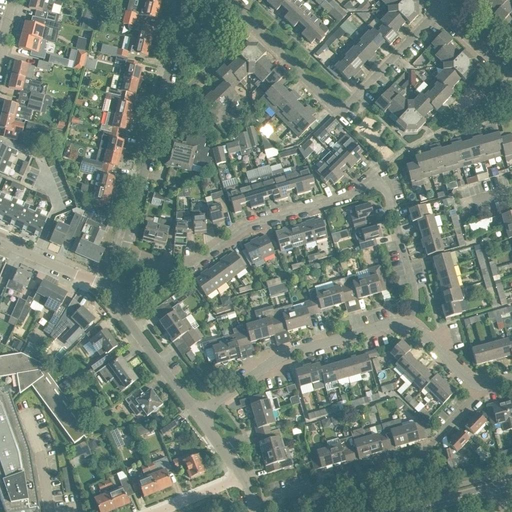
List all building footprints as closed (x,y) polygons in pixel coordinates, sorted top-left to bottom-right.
[(54,1),(48,0),(30,0),(29,9),(36,11),(34,17),(54,22),(56,14),(51,12),(54,1)] [(275,0),(270,5),(276,11),(281,6),(283,9),(291,0),(275,0)] [(291,0),(283,9),(288,13),(284,18),(288,22),(305,4),(302,1),(301,0),(291,0)] [(377,17),(381,21),(393,32),(395,29),(397,31),(406,22),(409,25),(417,16),(417,4),(412,0),(380,0),(376,5),(379,7),(383,3),(388,8),(388,14),(384,18),(380,14),(377,17)] [(496,12),(507,0),(476,0),(480,4),(483,0),(496,12)] [(505,18),(511,11),(511,2),(509,0),(507,0),(496,12),(493,16),(505,27),(509,22),(505,18)] [(156,20),(160,6),(147,2),(139,1),(137,10),(135,9),(132,11),(131,13),(125,12),(124,17),(137,20),(138,15),(156,20)] [(365,1),(356,10),(367,10),(370,6),(365,1)] [(307,4),(305,4),(288,22),(294,28),(298,23),(301,25),(311,14),(313,12),(310,9),(310,7),(307,4)] [(332,9),(343,19),(346,15),(336,5),(332,9)] [(83,10),(80,20),(83,21),(81,29),(93,32),(98,13),(83,10)] [(317,20),(311,14),(301,25),(306,30),(301,35),(305,38),(320,23),(322,21),(319,18),(317,20)] [(357,15),(365,22),(370,17),(367,14),(357,15)] [(346,20),(351,24),(351,23),(354,26),(357,23),(354,20),(355,20),(350,16),(346,20)] [(22,23),(21,30),(23,30),(22,35),(46,42),(49,29),(59,32),(61,24),(54,23),(54,22),(34,17),(32,17),(34,18),(32,24),(30,24),(25,22),(25,24),(22,23)] [(135,25),(137,20),(124,17),(122,24),(128,25),(128,27),(129,30),(132,31),(130,38),(150,43),(154,29),(135,25)] [(346,20),(339,27),(343,31),(351,24),(346,20)] [(398,37),(393,32),(381,21),(373,30),(389,46),(398,37)] [(320,23),(305,38),(311,44),(316,40),(319,43),(324,38),(323,37),(331,29),(328,26),(326,28),(320,23)] [(389,46),(373,30),(369,26),(361,34),(378,50),(381,46),(386,50),(389,46)] [(338,30),(332,35),(338,41),(343,35),(338,30)] [(430,61),(432,62),(447,47),(449,45),(452,41),(443,32),(427,49),(435,57),(430,61)] [(374,54),(378,50),(361,34),(353,42),(374,62),(378,58),(374,54)] [(22,35),(18,49),(31,52),(30,56),(44,60),(46,51),(44,50),(46,42),(22,35)] [(211,39),(215,43),(219,39),(215,35),(211,39)] [(147,57),(150,43),(130,38),(128,47),(131,48),(130,53),(147,57)] [(353,42),(346,49),(363,65),(366,61),(371,65),(374,62),(353,42)] [(325,44),(315,54),(318,57),(328,47),(325,44)] [(257,88),(261,83),(275,70),(262,57),(266,54),(257,45),(245,45),(236,54),(239,57),(227,69),(240,82),(239,83),(244,88),(247,85),(242,80),(247,75),(253,75),(259,80),(254,85),(257,88)] [(451,85),(453,87),(461,79),(464,82),(473,73),(472,61),(468,56),(463,52),(460,55),(452,47),(450,49),(447,47),(432,62),(434,64),(438,60),(443,64),(443,71),(437,77),(448,88),(451,85)] [(76,58),(78,50),(71,49),(69,57),(76,58)] [(346,49),(339,57),(359,77),(363,73),(359,69),(363,65),(346,49)] [(115,57),(126,60),(128,52),(117,50),(115,57)] [(77,52),(73,70),(82,73),(87,55),(77,52)] [(50,57),(48,63),(51,64),(67,68),(69,61),(50,57)] [(137,62),(126,60),(115,57),(114,62),(127,65),(124,78),(124,79),(141,83),(142,77),(140,76),(141,69),(136,67),(137,62)] [(356,81),(359,77),(339,57),(338,58),(331,65),(348,81),(352,77),(356,81)] [(95,70),(98,60),(88,58),(85,68),(95,70)] [(42,62),(39,61),(37,68),(49,72),(51,64),(48,63),(42,62)] [(15,62),(12,75),(24,78),(31,81),(35,67),(15,62)] [(216,82),(220,78),(232,90),(239,83),(240,82),(227,69),(224,66),(212,78),(216,82)] [(289,78),(285,74),(278,67),(275,70),(261,83),(269,91),(281,79),(285,83),(289,78)] [(8,88),(28,93),(30,85),(36,87),(38,82),(31,81),(24,78),(12,75),(10,82),(9,82),(8,86),(9,87),(8,88)] [(139,88),(141,83),(124,79),(124,78),(118,77),(115,90),(110,88),(109,94),(128,99),(129,94),(135,95),(137,88),(139,88)] [(437,77),(428,87),(445,102),(453,93),(448,88),(437,77)] [(220,86),(216,90),(232,106),(240,99),(232,90),(220,78),(216,82),(220,86)] [(260,99),(268,107),(285,91),(281,87),(285,83),(281,79),(269,91),(260,99)] [(389,108),(400,96),(390,87),(374,104),(384,113),(387,110),(389,108)] [(436,112),(445,102),(428,87),(419,96),(430,106),(436,112)] [(225,114),(232,106),(216,90),(212,94),(208,89),(204,93),(225,114)] [(276,115),(296,94),(293,90),(289,95),(285,91),(268,107),(276,115)] [(44,95),(31,92),(29,101),(47,106),(51,107),(53,100),(51,98),(44,96),(44,95)] [(107,113),(132,119),(133,113),(131,113),(133,105),(127,104),(128,99),(109,94),(106,93),(105,100),(110,101),(107,113)] [(225,114),(204,93),(201,97),(205,101),(201,105),(208,112),(217,122),(225,114)] [(283,122),(300,106),(296,102),(300,98),(296,94),(276,115),(283,122)] [(406,103),(400,96),(389,108),(392,110),(390,112),(398,121),(395,124),(404,132),(416,132),(425,123),(422,120),(430,111),(428,109),(430,106),(419,96),(413,103),(406,103)] [(27,108),(15,104),(5,102),(2,115),(24,121),(26,110),(40,113),(40,112),(45,113),(47,106),(29,101),(27,108)] [(283,122),(291,130),(312,110),(308,106),(304,110),(300,106),(283,122)] [(315,113),(312,110),(291,130),(299,138),(309,127),(312,130),(318,125),(311,118),(315,113)] [(131,124),(132,119),(107,113),(104,126),(101,125),(100,130),(103,131),(119,135),(121,130),(126,132),(128,124),(131,124)] [(3,137),(23,142),(25,134),(22,133),(25,121),(24,121),(2,115),(0,121),(0,128),(5,130),(3,137)] [(328,133),(338,123),(332,117),(322,127),(328,133)] [(25,131),(64,142),(67,133),(27,122),(25,131)] [(245,128),(246,132),(251,148),(258,146),(257,139),(261,138),(259,132),(255,128),(254,128),(253,126),(245,128)] [(322,127),(318,131),(313,136),(319,142),(328,133),(322,127)] [(103,131),(99,149),(123,155),(124,150),(122,149),(124,141),(118,140),(119,135),(103,131)] [(237,136),(237,137),(241,151),(251,148),(246,132),(239,135),(237,136)] [(475,134),(483,162),(494,159),(488,137),(482,138),(481,132),(475,134)] [(488,137),(494,159),(504,156),(499,140),(505,138),(504,138),(503,132),(488,137)] [(273,133),(272,134),(268,138),(275,146),(280,141),(273,133)] [(337,145),(355,164),(360,159),(356,154),(360,151),(355,146),(356,145),(346,134),(337,143),(338,144),(337,145)] [(473,164),(483,162),(475,134),(470,135),(472,141),(467,142),(473,164)] [(164,165),(174,167),(191,172),(192,165),(201,167),(202,165),(209,167),(209,166),(213,166),(212,161),(210,161),(211,158),(207,157),(208,149),(204,148),(206,139),(197,137),(187,135),(185,143),(171,140),(164,165)] [(511,135),(504,138),(505,138),(499,140),(504,156),(505,162),(511,159),(511,142),(511,143),(511,142),(511,135)] [(455,140),(463,168),(473,164),(467,142),(462,144),(460,138),(455,140)] [(452,171),(463,168),(455,140),(450,141),(451,147),(446,148),(452,171)] [(0,142),(0,157),(13,163),(10,161),(12,155),(16,156),(19,151),(0,142)] [(237,142),(235,143),(226,146),(228,155),(240,151),(237,142)] [(434,146),(442,174),(452,171),(446,148),(441,150),(439,144),(434,146)] [(332,157),(342,168),(346,164),(351,169),(355,164),(337,145),(332,149),(334,151),(331,154),(333,156),(332,157)] [(431,177),(442,174),(434,146),(429,147),(430,153),(425,154),(431,177)] [(225,162),(221,147),(213,149),(217,165),(225,162)] [(122,161),(123,155),(99,149),(95,167),(110,171),(112,167),(117,168),(119,160),(122,161)] [(279,160),(291,157),(290,151),(277,154),(279,160)] [(410,159),(411,164),(411,165),(416,163),(422,185),(433,182),(431,177),(425,154),(410,159)] [(11,168),(13,163),(0,157),(0,172),(8,176),(8,175),(4,173),(7,167),(11,168)] [(323,165),(338,181),(343,176),(339,171),(342,168),(332,157),(327,161),(325,159),(322,162),(324,164),(323,165)] [(411,165),(411,164),(401,167),(403,174),(407,172),(412,188),(422,185),(416,163),(411,165)] [(109,176),(110,171),(95,167),(81,164),(79,173),(93,176),(91,186),(114,192),(115,186),(113,186),(115,178),(109,176)] [(321,178),(320,180),(325,185),(329,181),(333,186),(338,181),(323,165),(319,170),(317,168),(314,170),(321,178)] [(304,171),(297,173),(303,194),(310,192),(308,185),(313,184),(312,177),(310,178),(307,167),(303,168),(304,171)] [(223,168),(218,170),(222,183),(227,181),(223,168)] [(297,196),(303,194),(297,173),(296,173),(294,168),(291,169),(290,168),(284,169),(290,191),(295,189),(297,196)] [(273,173),(281,200),(287,198),(285,192),(290,191),(284,169),(273,173)] [(261,177),(267,197),(272,196),(274,202),(281,200),(273,173),(271,173),(271,174),(261,177)] [(488,178),(486,173),(476,176),(478,182),(488,178)] [(250,180),(258,207),(264,205),(262,199),(267,197),(261,177),(250,180)] [(240,190),(244,204),(249,203),(251,209),(258,207),(250,180),(248,181),(249,184),(245,185),(246,188),(240,190)] [(92,200),(90,205),(101,208),(103,203),(108,204),(110,197),(113,197),(114,192),(91,186),(87,185),(86,190),(90,191),(89,192),(90,192),(88,199),(92,200)] [(225,188),(229,202),(231,202),(234,214),(241,212),(239,206),(244,204),(240,190),(239,190),(237,185),(225,188)] [(0,219),(3,221),(13,197),(11,201),(5,198),(6,194),(1,192),(0,194),(0,219)] [(213,206),(208,208),(211,221),(213,225),(224,222),(221,210),(226,209),(221,192),(210,195),(213,206)] [(165,196),(163,196),(154,193),(152,199),(164,202),(165,196)] [(49,197),(43,195),(41,199),(51,203),(49,197)] [(15,226),(25,203),(25,202),(23,206),(17,203),(18,200),(13,197),(3,221),(15,226)] [(447,206),(453,205),(451,198),(442,200),(444,206),(447,206)] [(15,226),(27,232),(37,208),(35,212),(29,209),(30,205),(25,203),(15,226)] [(350,216),(353,226),(354,228),(365,224),(364,219),(375,215),(372,204),(354,209),(356,215),(350,216)] [(412,207),(408,208),(412,222),(417,221),(428,218),(428,217),(425,206),(413,209),(412,207)] [(42,210),(37,208),(27,232),(39,237),(49,214),(49,213),(47,217),(40,214),(42,210)] [(81,217),(83,212),(76,208),(72,210),(73,213),(81,217)] [(205,221),(211,221),(208,208),(198,211),(192,212),(192,217),(194,230),(194,235),(206,233),(205,221)] [(511,212),(501,216),(504,225),(504,226),(511,223),(511,209),(511,210),(511,212)] [(83,212),(80,220),(90,224),(88,229),(93,231),(103,234),(104,232),(104,229),(105,229),(107,222),(101,220),(102,216),(100,216),(96,215),(91,214),(83,212)] [(194,230),(192,217),(184,218),(184,213),(176,213),(175,223),(174,236),(174,246),(186,246),(187,229),(194,230)] [(142,216),(140,223),(146,225),(142,240),(153,243),(158,226),(159,219),(154,218),(154,219),(142,216)] [(433,216),(428,217),(428,218),(417,221),(420,233),(436,228),(433,216)] [(491,218),(463,227),(467,239),(490,232),(488,223),(491,223),(491,218)] [(310,222),(315,242),(327,238),(322,219),(310,222)] [(168,234),(174,236),(175,223),(164,222),(163,228),(158,226),(153,243),(165,246),(168,234)] [(298,226),(304,245),(315,242),(310,222),(298,226)] [(50,242),(61,247),(64,240),(69,243),(72,237),(77,226),(71,223),(68,229),(58,224),(50,242)] [(378,226),(369,229),(367,230),(365,224),(354,228),(355,233),(354,233),(356,241),(358,240),(361,250),(372,247),(370,241),(382,238),(378,226)] [(78,225),(75,232),(86,237),(85,242),(100,249),(101,245),(103,239),(102,239),(103,236),(103,234),(93,231),(88,229),(78,225)] [(292,248),(304,245),(298,226),(287,229),(292,248)] [(439,240),(436,228),(420,233),(423,244),(439,240)] [(275,232),(278,242),(281,252),(292,248),(287,229),(275,232)] [(338,233),(331,235),(334,244),(338,243),(340,240),(338,233)] [(456,235),(457,240),(459,247),(465,245),(461,234),(456,235)] [(255,241),(263,259),(274,254),(266,236),(255,241)] [(74,244),(70,251),(75,253),(74,254),(99,264),(105,251),(100,249),(85,242),(76,238),(74,244)] [(427,256),(436,253),(443,252),(439,240),(423,244),(427,256)] [(244,246),(248,255),(252,264),(263,259),(255,241),(244,246)] [(224,260),(236,276),(246,268),(234,252),(224,260)] [(432,258),(436,270),(452,266),(449,254),(432,258)] [(479,265),(481,270),(486,268),(482,257),(477,259),(479,265)] [(214,267),(226,283),(236,276),(224,260),(214,267)] [(370,278),(364,279),(369,296),(388,291),(381,266),(368,270),(370,278)] [(455,277),(452,266),(436,270),(439,282),(455,277)] [(204,274),(216,290),(226,283),(214,267),(204,274)] [(498,275),(496,267),(490,269),(494,282),(500,280),(501,280),(499,275),(498,275)] [(20,294),(23,286),(27,288),(32,276),(18,270),(13,282),(9,280),(6,287),(20,294)] [(194,281),(200,289),(206,297),(216,290),(204,274),(194,281)] [(357,300),(369,296),(364,279),(358,281),(356,275),(344,278),(350,298),(356,296),(357,300)] [(273,280),(272,280),(271,276),(265,278),(266,282),(265,282),(267,288),(275,286),(273,280)] [(443,294),(459,289),(455,277),(439,282),(443,294)] [(326,284),(328,290),(332,307),(344,303),(343,300),(350,298),(344,278),(326,284)] [(493,292),(489,280),(484,282),(488,294),(493,292)] [(501,285),(500,280),(494,282),(497,293),(503,291),(501,285)] [(43,281),(32,301),(44,307),(55,288),(43,281)] [(285,283),(276,286),(279,295),(288,293),(285,283)] [(55,288),(44,307),(43,310),(53,315),(43,331),(50,335),(52,331),(62,316),(66,309),(60,306),(67,294),(55,288)] [(308,291),(311,301),(315,314),(325,311),(325,309),(332,307),(328,290),(316,293),(315,289),(308,291)] [(443,294),(446,305),(457,302),(458,303),(462,301),(459,289),(443,294)] [(497,293),(500,300),(501,305),(506,304),(503,291),(497,293)] [(488,294),(490,301),(492,308),(497,306),(493,292),(488,294)] [(18,321),(24,306),(26,302),(18,298),(10,317),(18,321)] [(160,312),(155,316),(166,332),(185,319),(187,317),(178,305),(177,306),(172,310),(169,306),(166,301),(157,307),(160,312)] [(315,314),(311,301),(304,303),(306,308),(294,312),(299,329),(306,326),(307,328),(311,327),(308,316),(315,314)] [(446,321),(450,320),(450,318),(461,314),(458,303),(457,302),(446,305),(441,307),(446,321)] [(274,310),(280,331),(286,329),(287,332),(299,329),(294,312),(292,305),(274,310)] [(31,309),(24,306),(18,321),(17,321),(23,324),(31,309)] [(72,330),(77,325),(84,331),(94,320),(82,308),(70,321),(62,316),(52,331),(59,336),(66,325),(72,330)] [(263,321),(257,323),(262,339),(263,339),(263,340),(265,341),(269,340),(269,338),(269,337),(274,336),(273,333),(280,331),(274,310),(273,310),(273,309),(261,313),(263,321)] [(475,317),(469,319),(464,320),(465,326),(477,322),(475,317)] [(185,319),(166,332),(171,339),(169,340),(172,343),(173,343),(181,337),(185,343),(200,332),(197,328),(193,330),(192,329),(185,319)] [(257,323),(245,326),(239,328),(244,347),(252,345),(251,343),(262,339),(257,323)] [(244,347),(239,328),(232,330),(233,335),(222,338),(228,361),(236,359),(237,360),(241,359),(238,349),(244,347)] [(107,354),(109,352),(117,346),(105,330),(95,338),(89,342),(100,357),(104,354),(105,355),(107,353),(107,354)] [(200,332),(185,343),(189,348),(200,340),(200,339),(203,337),(200,332)] [(460,332),(453,334),(455,344),(462,343),(460,332)] [(228,361),(222,338),(201,344),(203,351),(212,348),(215,360),(213,361),(214,365),(221,363),(222,364),(223,365),(227,364),(228,362),(228,361)] [(499,359),(511,356),(508,344),(509,344),(507,339),(495,343),(499,359)] [(399,362),(407,354),(410,350),(399,340),(396,343),(398,345),(389,353),(398,362),(399,362)] [(31,356),(36,347),(29,343),(24,352),(31,356)] [(495,343),(483,346),(487,362),(499,359),(495,343)] [(474,366),(487,362),(483,346),(471,349),(475,361),(472,362),(474,366)] [(372,371),(370,365),(368,359),(371,358),(370,352),(363,354),(363,356),(355,359),(359,375),(372,371)] [(21,354),(0,357),(0,499),(1,502),(4,511),(39,511),(30,454),(8,394),(4,395),(2,391),(0,391),(0,377),(17,375),(19,392),(20,395),(31,386),(72,442),(82,435),(84,438),(91,433),(39,363),(21,354)] [(104,354),(100,357),(90,364),(94,370),(108,360),(105,355),(104,354)] [(404,374),(416,362),(407,354),(399,362),(398,362),(395,365),(403,374),(404,374)] [(111,380),(116,377),(125,389),(136,380),(136,381),(137,380),(132,373),(131,373),(129,370),(130,370),(126,365),(121,358),(110,367),(108,365),(109,364),(93,375),(93,376),(99,372),(107,383),(106,383),(107,384),(109,382),(110,383),(112,381),(111,380)] [(348,378),(359,375),(355,359),(343,362),(348,378)] [(43,362),(41,364),(48,372),(50,369),(43,362)] [(331,366),(336,382),(348,378),(343,362),(331,366)] [(404,374),(403,374),(399,378),(408,387),(413,383),(424,371),(416,362),(404,374)] [(307,368),(311,384),(323,381),(323,380),(320,369),(319,364),(307,368)] [(324,385),(336,382),(331,366),(327,367),(326,365),(320,366),(321,369),(320,369),(323,380),(323,381),(324,385)] [(299,387),(311,384),(307,368),(295,371),(299,387)] [(433,379),(424,371),(413,383),(422,391),(425,388),(424,387),(433,379)] [(436,375),(433,379),(424,387),(425,388),(430,393),(426,397),(429,400),(430,400),(433,396),(445,384),(436,375)] [(394,384),(387,386),(389,391),(396,389),(395,390),(400,395),(404,391),(400,387),(400,388),(399,387),(396,389),(394,384)] [(454,393),(445,384),(433,396),(442,405),(454,393)] [(289,393),(296,391),(294,385),(286,387),(287,393),(289,393)] [(132,395),(125,400),(129,406),(137,416),(143,411),(147,417),(151,414),(152,414),(154,413),(155,412),(157,411),(158,410),(158,409),(158,408),(159,408),(162,405),(151,389),(143,394),(140,389),(132,395)] [(265,394),(248,398),(248,399),(250,405),(254,417),(271,412),(275,411),(279,410),(276,398),(272,399),(269,392),(265,394)] [(380,399),(378,394),(367,397),(369,402),(373,401),(380,399)] [(404,399),(409,404),(413,400),(408,395),(404,399)] [(418,405),(413,400),(409,404),(414,409),(418,405)] [(426,412),(434,404),(430,400),(429,400),(418,412),(427,421),(431,417),(426,412)] [(347,403),(342,404),(344,410),(356,406),(354,401),(347,403)] [(331,408),(332,413),(344,410),(342,404),(342,402),(330,405),(331,408)] [(511,429),(504,404),(493,407),(492,404),(486,406),(492,426),(501,424),(503,431),(511,429)] [(332,413),(331,408),(319,411),(321,416),(332,413)] [(319,411),(307,415),(309,420),(321,416),(319,411)] [(256,425),(254,426),(257,436),(271,432),(269,426),(274,424),(271,412),(254,417),(256,425)] [(469,440),(471,442),(476,438),(473,435),(486,422),(477,414),(464,427),(467,429),(463,433),(469,440)] [(322,418),(322,426),(339,427),(339,418),(322,418)] [(163,435),(168,431),(176,426),(171,419),(158,428),(163,435)] [(421,422),(414,424),(413,422),(411,421),(401,424),(407,445),(425,439),(421,422)] [(381,425),(383,433),(388,450),(407,445),(401,424),(400,422),(390,424),(390,422),(381,425)] [(142,428),(136,431),(139,438),(145,436),(142,428)] [(352,437),(345,439),(352,462),(363,459),(362,457),(370,455),(363,431),(362,429),(350,432),(352,437)] [(370,455),(388,450),(383,433),(371,437),(369,429),(363,431),(370,455)] [(117,430),(109,434),(117,450),(124,447),(117,430)] [(271,432),(257,436),(259,443),(258,443),(258,444),(261,443),(261,446),(259,446),(262,455),(286,448),(286,447),(284,448),(278,430),(271,432)] [(443,449),(449,471),(452,471),(453,471),(455,471),(453,460),(454,460),(457,457),(458,454),(457,452),(469,440),(463,433),(460,431),(448,444),(450,447),(443,449)] [(341,465),(352,462),(345,439),(338,441),(337,439),(326,442),(328,448),(333,465),(341,463),(341,465)] [(89,446),(88,447),(87,445),(79,449),(82,456),(84,455),(85,458),(92,455),(91,454),(92,454),(89,446)] [(286,448),(262,455),(264,463),(265,463),(266,462),(267,466),(266,466),(265,466),(267,474),(281,469),(293,466),(290,458),(289,459),(286,448)] [(309,454),(311,461),(314,471),(333,465),(328,448),(309,454)] [(188,455),(179,459),(173,462),(175,469),(185,465),(190,478),(204,472),(197,455),(190,458),(188,455)] [(147,465),(149,472),(155,469),(153,463),(147,465)] [(149,472),(147,465),(141,468),(143,474),(149,472)] [(158,474),(151,476),(158,492),(172,486),(165,471),(164,471),(164,470),(158,473),(158,474)] [(143,498),(158,492),(151,476),(145,479),(144,478),(138,481),(138,482),(137,482),(136,479),(130,481),(135,492),(140,490),(143,498)] [(115,492),(108,494),(114,509),(129,504),(123,491),(130,488),(126,478),(119,481),(122,489),(121,489),(121,488),(115,491),(115,492)] [(104,483),(106,489),(112,487),(110,481),(104,483)] [(104,483),(98,486),(100,492),(106,489),(104,483)] [(108,511),(114,509),(108,494),(101,497),(101,496),(95,499),(95,500),(94,500),(98,511),(108,511)]
